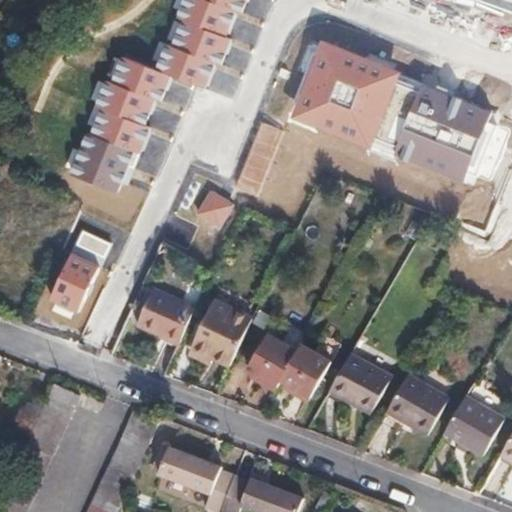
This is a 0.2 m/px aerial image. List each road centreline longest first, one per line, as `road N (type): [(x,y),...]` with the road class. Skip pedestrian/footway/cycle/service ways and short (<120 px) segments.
road 1 (residential): [(93,364),(183,155),(248,104),(290,9),(319,0)]
road 2 (residential): [(448,507),(93,364)]
